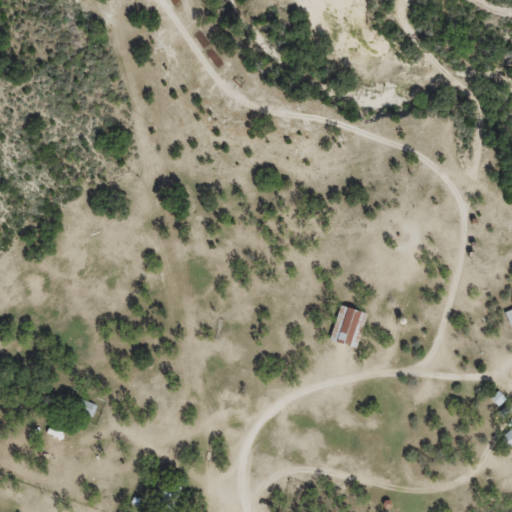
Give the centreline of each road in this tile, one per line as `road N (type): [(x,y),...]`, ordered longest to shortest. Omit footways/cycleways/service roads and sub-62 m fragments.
road 1 (residential): [(243,511),(249,444),(283,393),(408,360),(457,292),(462,265),(450,190),(464,107),(455,78),(404,44),(391,30),(390,12),(398,0),(511,15)]
road 2 (residential): [(164,0),(241,103),(385,146),(450,190)]
